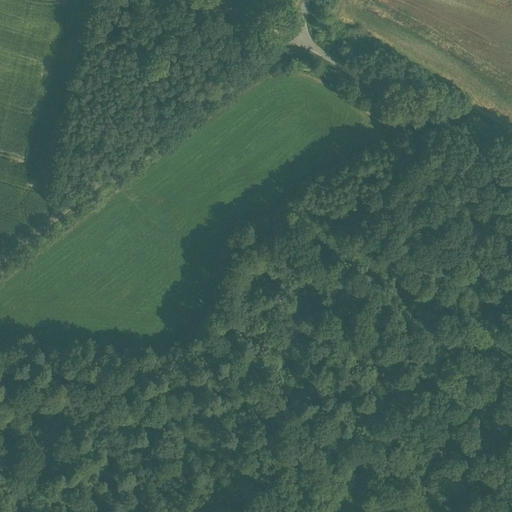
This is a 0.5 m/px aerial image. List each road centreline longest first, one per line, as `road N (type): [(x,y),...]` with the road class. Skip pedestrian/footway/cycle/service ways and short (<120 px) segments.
road 1 (unclassified): [(296,26),(253,47),(0,259)]
road 2 (unclassified): [(511,163),(296,26)]
